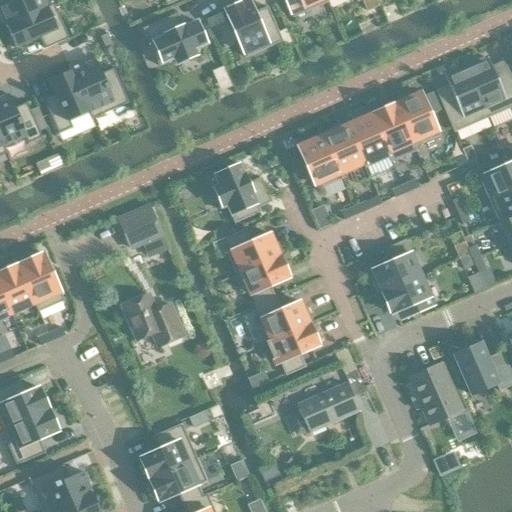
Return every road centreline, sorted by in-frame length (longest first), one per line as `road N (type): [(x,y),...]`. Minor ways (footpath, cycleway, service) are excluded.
road 1 (residential): [(138,511),(63,349),(0,377)]
road 2 (residential): [(368,496),(408,475),(414,460),(379,371),(380,354)]
road 3 (residential): [(380,354),(388,343),(511,289)]
road 4 (residential): [(380,354),(359,344),(318,244)]
